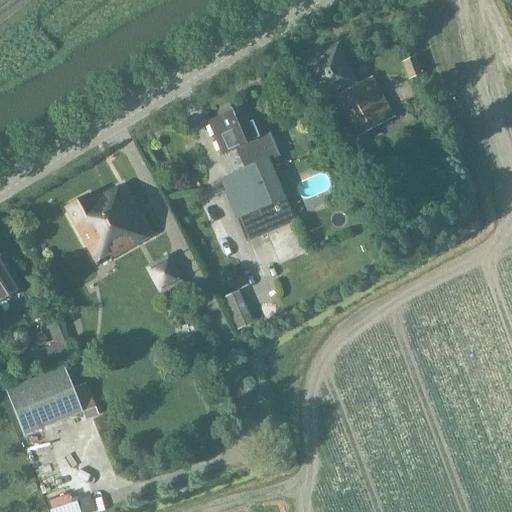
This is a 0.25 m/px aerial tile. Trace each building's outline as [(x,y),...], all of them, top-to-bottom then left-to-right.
[(311,88),(321,107),(338,98),(358,137),(395,117),(372,77),(358,85),(352,75),(354,74),(338,45),(302,65),(314,86),(311,88)] [(403,63),(410,81),(422,77),(416,59),(403,63)] [(220,118),(209,123),(223,156),(236,150),(245,171),(222,180),(239,220),(247,239),(294,220),(285,200),(278,183),(281,182),(279,177),(276,178),(269,163),(279,158),(267,129),(258,133),(246,107),(233,113),(232,109),(228,108),(221,111),(219,115),(220,118)] [(88,195),(64,208),(95,263),(111,255),(113,259),(152,237),(123,185),(92,202),(88,195)] [(0,297),(19,286),(0,252),(0,297)] [(259,276),(259,260),(241,260),(241,276),(259,276)] [(239,292),(223,299),(237,332),(254,325),(239,292)] [(6,392),(24,436),(84,412),(66,368),(6,392)] [(91,398),(80,402),(84,412),(86,417),(97,413),(91,398)] [(80,511),(77,502),(72,504),(52,511),(50,511),(80,511)]
